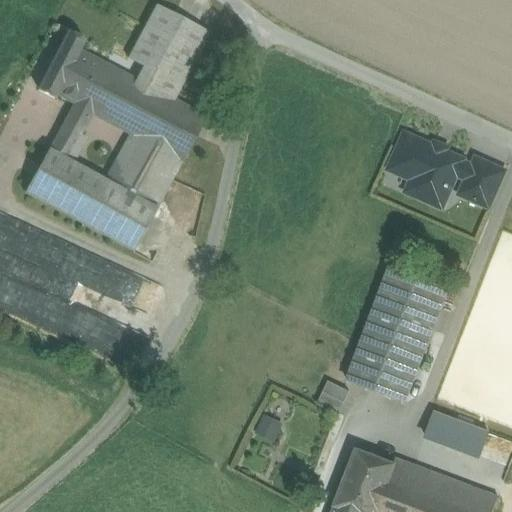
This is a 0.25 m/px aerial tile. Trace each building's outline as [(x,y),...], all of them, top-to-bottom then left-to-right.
[(105,67),(173,103),(209,34),(156,6),(126,62),(110,54),(105,67)] [(68,33),(39,91),(55,100),(57,96),(79,53),(85,42),(68,33)] [(100,64),(79,53),(57,96),(74,106),(72,109),(76,112),(79,107),(100,64)] [(105,67),(100,64),(79,107),(132,135),(182,162),(205,120),(173,103),(105,67)] [(106,181),(115,164),(76,142),(81,131),(65,123),(49,150),(106,181)] [(431,147),(402,134),(385,171),(409,182),(404,193),(445,211),(467,162),(448,154),(450,151),(432,143),(431,147)] [(156,208),(182,162),(132,135),(115,164),(106,181),(155,208),(156,208)] [(106,181),(49,150),(26,194),(62,213),(62,214),(133,253),(157,209),(156,208),(155,208),(106,181)] [(508,172),(476,158),(472,166),(466,164),(459,180),(465,182),(458,198),(490,212),(508,172)] [(123,325),(144,278),(0,213),(0,272),(61,300),(54,316),(104,338),(112,321),(123,325)] [(447,293),(391,271),(348,382),(405,404),(447,293)] [(349,393),(328,383),(318,404),(339,414),(349,393)] [(261,413),(252,434),(273,442),(281,422),(261,413)] [(447,419),(434,414),(426,436),(439,441),(447,419)] [(393,466),(357,452),(335,508),(345,511),(377,511),(396,467),(393,466)] [(493,511),(499,498),(396,459),(393,466),(396,467),(377,511),(493,511)]
